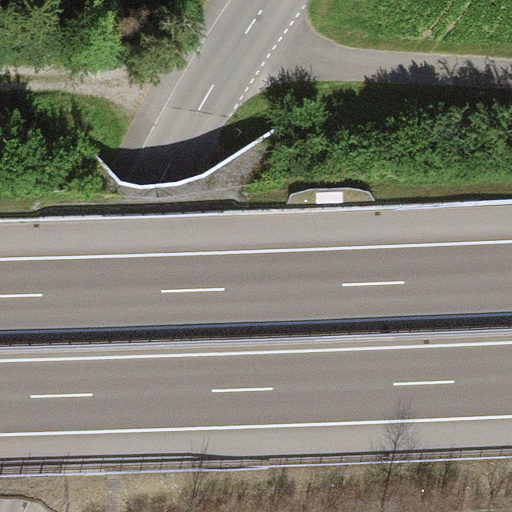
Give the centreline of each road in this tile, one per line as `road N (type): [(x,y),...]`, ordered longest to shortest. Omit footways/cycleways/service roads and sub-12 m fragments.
road 1 (tertiary): [(280,0),(156,173),(0,503)]
road 2 (track): [(511,83),(0,61)]
road 3 (motorway): [(511,278),(0,297)]
road 4 (motorway): [(0,398),(511,379)]
